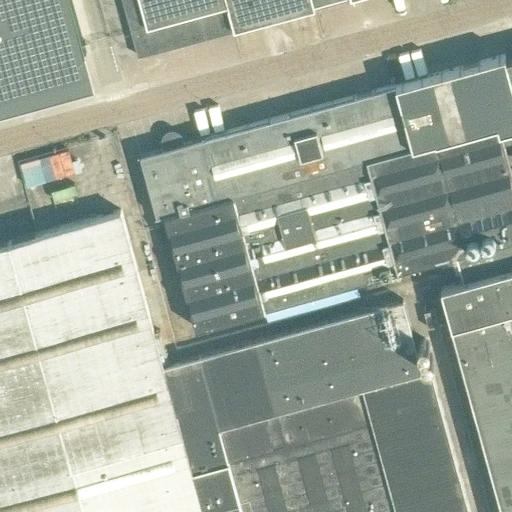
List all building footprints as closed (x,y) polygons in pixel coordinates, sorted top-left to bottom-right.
[(0,0),(0,109),(95,83),(72,0),(0,0)] [(123,0),(138,54),(205,35),(204,34),(233,26),(234,28),(314,6),(313,3),(322,0),(123,0)] [(461,270),(463,276),(511,262),(511,78),(506,56),(505,52),(204,134),(204,135),(140,152),(157,213),(164,211),(196,326),(457,254),(458,258),(452,259),(455,272),(461,270)] [(218,511),(241,506),(242,511),(470,511),(431,366),(422,369),(403,298),(229,345),(163,364),(120,208),(36,231),(18,236),(8,238),(0,240),(0,511),(218,511)] [(511,511),(511,262),(463,276),(463,277),(441,283),(504,511),(511,511)] [(421,286),(424,299),(433,296),(443,294),(437,272),(427,275),(428,278),(429,284),(421,286)] [(424,310),(427,326),(438,323),(434,307),(424,310)]
